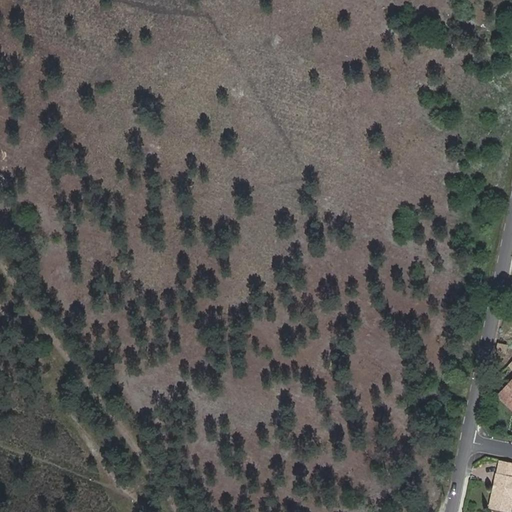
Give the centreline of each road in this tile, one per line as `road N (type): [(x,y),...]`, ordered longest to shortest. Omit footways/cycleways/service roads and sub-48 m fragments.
road 1 (track): [(0,256),(180,511)]
road 2 (residential): [(511,238),(466,441)]
